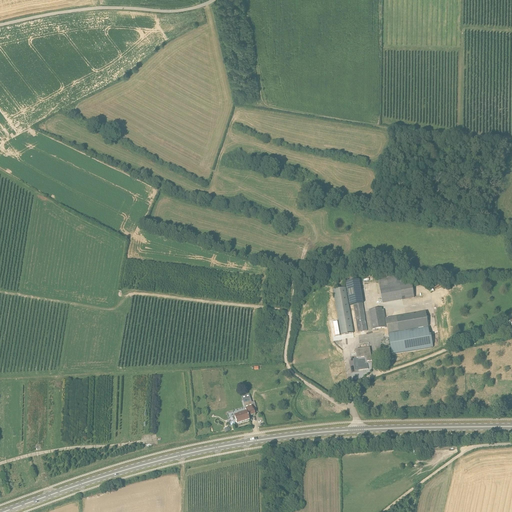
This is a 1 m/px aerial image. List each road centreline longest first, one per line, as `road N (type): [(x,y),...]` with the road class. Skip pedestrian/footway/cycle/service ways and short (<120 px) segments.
road 1 (track): [(0,292),(110,309),(128,294),(146,293),(286,311),(290,371),(353,411)]
road 2 (secondary): [(2,511),(162,460),(357,429)]
road 3 (unclassified): [(0,25),(99,8),(173,11),(213,0)]
road 4 (unclassified): [(357,429),(351,399),(362,380),(511,314)]
road 5 (track): [(0,463),(153,440)]
road 6 (secondary): [(357,429),(511,426)]
